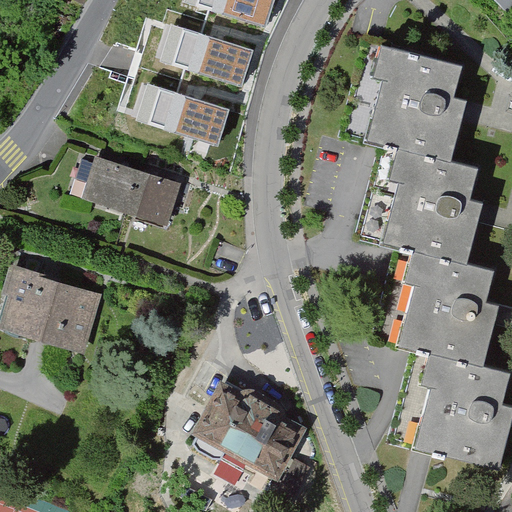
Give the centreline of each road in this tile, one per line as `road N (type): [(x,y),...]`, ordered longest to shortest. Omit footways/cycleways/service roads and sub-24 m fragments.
road 1 (residential): [(361,511),(275,263),(269,205),(279,88),(319,0)]
road 2 (residential): [(0,162),(50,97),(104,0)]
